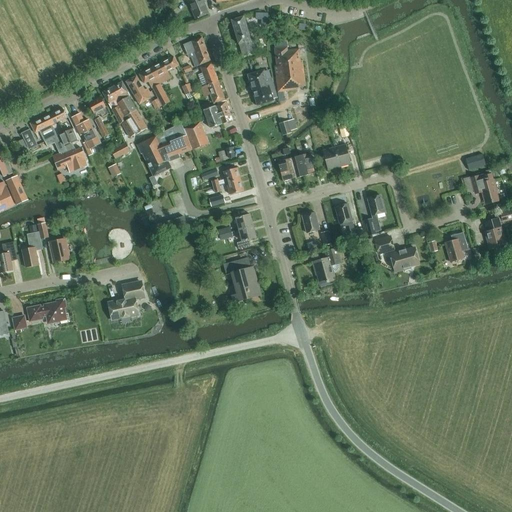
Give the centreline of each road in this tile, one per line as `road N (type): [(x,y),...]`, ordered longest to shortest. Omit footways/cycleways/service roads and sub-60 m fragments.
road 1 (unclassified): [(0,399),(301,333)]
road 2 (tertiary): [(458,511),(345,428),(301,333)]
road 3 (unclassified): [(0,126),(209,22)]
road 4 (residential): [(267,206),(385,176),(413,229),(453,218),(456,210)]
road 5 (tertiary): [(267,206),(209,22)]
road 6 (residential): [(0,291),(132,267)]
road 7 (tertiary): [(301,333),(267,206)]
